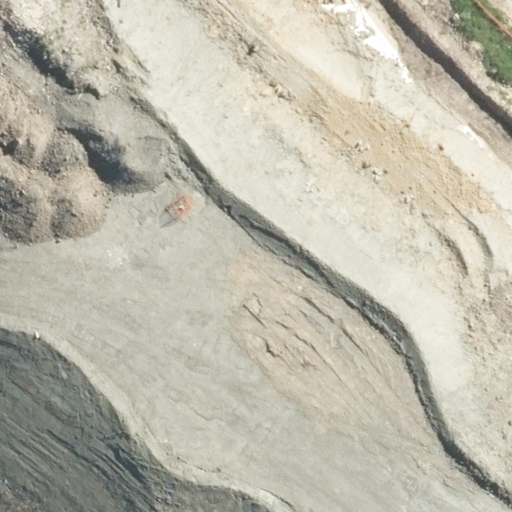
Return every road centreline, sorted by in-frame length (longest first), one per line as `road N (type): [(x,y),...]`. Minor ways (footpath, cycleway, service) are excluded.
road 1 (trunk): [(0,342),(318,0)]
road 2 (motorway): [(328,99),(270,214),(266,298),(271,360),(294,433),(358,511)]
road 3 (trunk): [(425,0),(328,99)]
